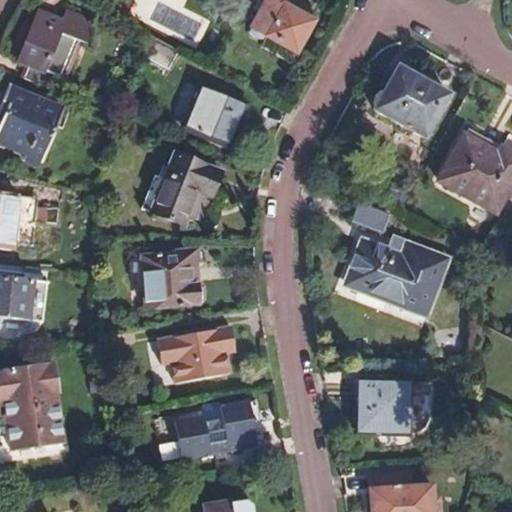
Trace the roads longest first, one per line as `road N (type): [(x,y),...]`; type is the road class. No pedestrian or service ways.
road 1 (residential): [(316,511),(275,272),(279,185),(309,100),(379,0)]
road 2 (residential): [(511,68),(450,34),(412,0)]
